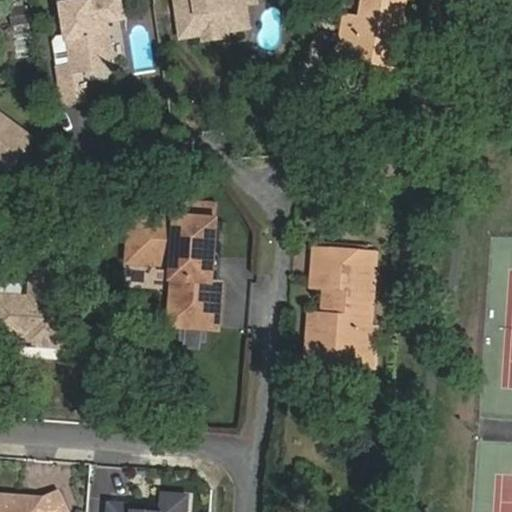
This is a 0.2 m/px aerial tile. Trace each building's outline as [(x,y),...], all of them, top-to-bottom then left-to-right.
[(183,0),(184,4),(198,2),(202,38),(255,32),(253,14),(263,13),(269,12),(267,0),(183,0)] [(392,46),(398,12),(399,0),(359,0),(357,12),(340,10),(334,44),(350,46),(350,41),(392,46)] [(184,4),(189,51),(215,49),(216,56),(241,53),(241,45),(266,43),(263,13),(253,14),(255,32),(202,38),(198,2),(184,4)] [(126,5),(70,13),(78,72),(63,74),(68,114),(91,111),(86,80),(112,77),(109,52),(115,43),(113,30),(129,28),(126,5)] [(403,13),(398,12),(392,46),(350,41),(350,46),(349,53),(396,60),(403,13)] [(109,52),(112,77),(120,76),(115,43),(109,52)] [(60,50),(63,74),(78,72),(74,44),(63,45),(60,50)] [(0,174),(7,179),(32,148),(0,122),(0,174)] [(222,206),(186,203),(185,208),(163,206),(161,218),(138,216),(135,244),(165,247),(164,254),(181,256),(180,265),(174,325),(182,326),(206,328),(219,330),(223,283),(200,280),(202,258),(217,259),(222,206)] [(165,247),(135,244),(133,260),(180,265),(181,256),(164,254),(165,247)] [(307,347),(366,351),(372,247),(312,245),(311,282),(322,282),(321,312),(316,311),(316,320),(308,319),(307,347)] [(217,259),(202,258),(200,280),(223,283),(225,260),(217,259)] [(66,346),(68,302),(0,297),(0,332),(29,334),(30,343),(66,346)] [(206,328),(182,326),(180,342),(184,342),(184,349),(200,350),(201,344),(204,345),(206,328)] [(366,363),(366,351),(307,347),(306,359),(366,363)] [(0,511),(68,511),(59,492),(50,496),(39,497),(30,496),(30,503),(17,503),(17,496),(0,494),(0,511)] [(139,511),(140,507),(117,505),(116,511),(187,511),(188,497),(164,495),(163,509),(151,508),(150,511),(139,511)]
